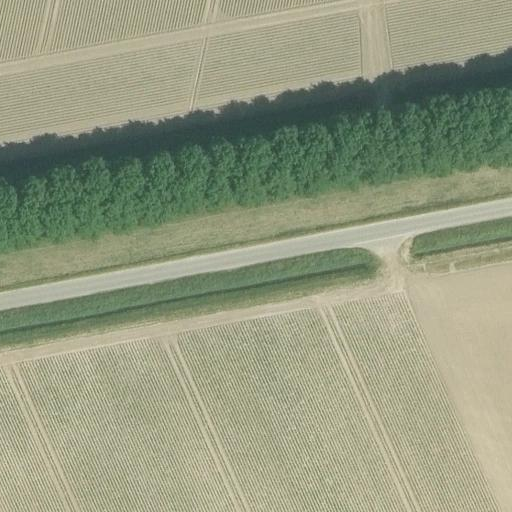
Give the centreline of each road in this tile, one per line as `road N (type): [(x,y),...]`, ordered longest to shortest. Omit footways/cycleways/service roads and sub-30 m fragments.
road 1 (unclassified): [(0,302),(511,205)]
road 2 (track): [(0,194),(370,125),(383,90)]
